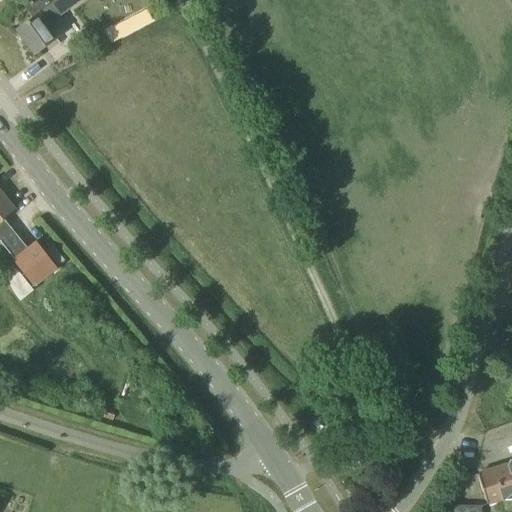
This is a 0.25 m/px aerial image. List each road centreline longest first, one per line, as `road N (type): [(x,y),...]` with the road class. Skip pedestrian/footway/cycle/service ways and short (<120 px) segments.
road 1 (track): [(450,431),(395,440),(383,433),(167,0)]
road 2 (tertiary): [(284,469),(0,120)]
road 3 (unclassified): [(400,511),(450,431),(511,228)]
road 4 (unclassified): [(284,469),(146,455),(0,411)]
